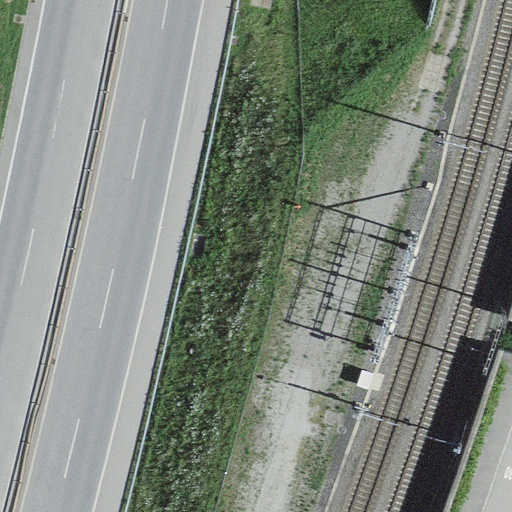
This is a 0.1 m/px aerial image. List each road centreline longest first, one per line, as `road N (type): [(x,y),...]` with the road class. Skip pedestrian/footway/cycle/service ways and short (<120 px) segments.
road 1 (track): [(452,0),(271,511)]
road 2 (trunk): [(53,511),(111,271),(163,0)]
road 3 (trunk): [(76,0),(0,356)]
